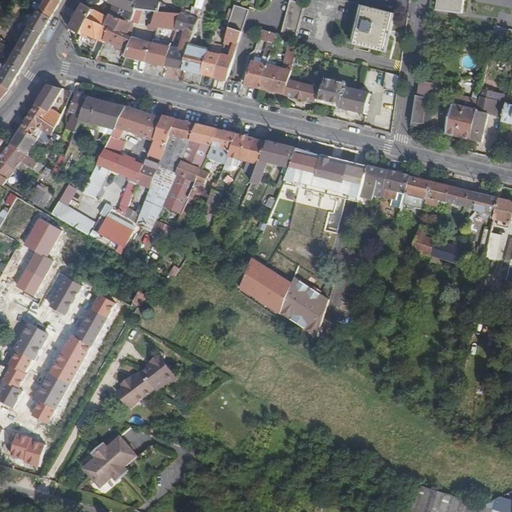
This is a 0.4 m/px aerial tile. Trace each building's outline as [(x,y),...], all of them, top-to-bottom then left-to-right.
[(40,11),(52,18),(62,0),(46,0),(42,7),(36,3),(34,7),(40,11)] [(116,7),(111,15),(131,23),(136,10),(140,0),(109,0),(108,3),(116,7)] [(158,13),(159,9),(162,2),(155,0),(140,0),(136,10),(158,13)] [(440,0),(439,10),(462,13),(464,0),(440,0)] [(292,1),(283,35),(296,39),(306,5),(292,1)] [(84,4),(70,29),(83,34),(83,32),(95,11),(84,4)] [(230,28),(243,32),(249,10),(236,6),(229,28),(230,28)] [(393,13),(365,6),(355,46),(383,53),(393,13)] [(154,26),(160,28),(160,27),(165,29),(167,26),(177,29),(181,15),(159,9),(158,13),(154,26)] [(24,24),(30,28),(42,35),(52,18),(40,11),(35,19),(29,15),(24,24)] [(95,11),(83,32),(98,39),(105,42),(110,28),(105,27),(110,18),(103,14),(95,11)] [(110,28),(105,42),(129,51),(133,39),(133,38),(129,36),(134,24),(131,24),(131,23),(111,15),(110,18),(105,27),(110,28)] [(190,47),(199,19),(181,15),(177,29),(185,31),(179,53),(171,51),(167,67),(183,70),(190,47)] [(12,48),(0,41),(0,81),(10,89),(42,35),(30,28),(7,68),(2,64),(12,48)] [(227,39),(240,43),(242,34),(243,32),(230,28),(227,39)] [(511,31),(496,28),(493,39),(495,39),(511,43),(511,31)] [(262,30),(259,39),(274,44),(278,34),(262,30)] [(147,62),(153,45),(133,39),(129,51),(126,57),(147,62)] [(167,67),(171,51),(171,49),(153,45),(147,62),(147,63),(167,67)] [(284,70),(269,66),(264,90),(286,95),(292,69),(298,48),(290,46),(284,70)] [(207,57),(209,53),(209,52),(190,47),(183,70),(202,75),(207,57)] [(216,78),(228,81),(236,51),(232,51),(230,56),(222,54),(221,56),(216,78)] [(216,78),(221,56),(209,53),(207,57),(202,75),(216,78)] [(264,90),(269,66),(254,62),(248,86),(264,90)] [(286,95),(286,96),(317,103),(320,89),(295,83),(299,70),(292,69),(286,95)] [(400,76),(386,73),(385,89),(397,91),(400,76)] [(347,84),(326,79),(320,99),(342,105),(341,108),(366,114),(370,94),(345,89),(347,84)] [(0,101),(10,89),(0,81),(0,101)] [(434,83),(419,81),(413,126),(427,128),(434,83)] [(64,90),(49,86),(37,104),(43,108),(44,109),(50,113),(48,116),(45,118),(58,125),(62,117),(51,110),(64,90)] [(81,121),(91,98),(79,94),(70,113),(74,115),(68,130),(76,133),(81,121)] [(459,96),(457,106),(472,110),(475,100),(459,96)] [(117,129),(127,108),(91,98),(81,121),(97,125),(117,129)] [(505,104),(480,98),(477,109),(479,110),(478,111),(471,139),(482,142),(489,114),(502,117),(505,104)] [(342,105),(320,99),(320,103),(341,108),(342,105)] [(37,104),(22,128),(40,140),(48,146),(55,133),(58,125),(45,118),(48,116),(50,113),(44,109),(43,108),(37,104)] [(447,134),(471,140),(471,139),(478,111),(472,110),(457,106),(455,105),(447,134)] [(137,134),(145,114),(127,108),(117,129),(113,137),(106,150),(120,155),(127,143),(120,140),(125,129),(137,134)] [(155,140),(163,119),(156,117),(154,117),(145,114),(137,134),(148,137),(155,140)] [(164,117),(163,119),(155,140),(149,157),(161,161),(171,136),(177,121),(164,117)] [(198,125),(177,121),(171,136),(191,141),(198,125)] [(117,129),(97,125),(101,134),(113,137),(117,129)] [(220,131),(198,125),(191,141),(213,147),(213,146),(220,131)] [(28,155),(40,140),(22,128),(12,145),(28,155)] [(220,131),(213,146),(232,151),(239,135),(220,131)] [(239,135),(232,151),(229,157),(241,160),(246,161),(254,139),(239,135)] [(160,166),(151,189),(143,207),(141,214),(137,224),(143,228),(152,234),(177,175),(182,162),(191,141),(171,136),(161,161),(160,166)] [(254,139),(246,161),(259,164),(267,142),(254,139)] [(40,140),(28,155),(37,161),(48,146),(40,140)] [(213,147),(191,141),(182,162),(202,170),(207,160),(213,147)] [(259,164),(251,183),(260,185),(260,184),(269,163),(290,168),(296,149),(283,146),(267,142),(259,164)] [(28,155),(12,145),(1,159),(15,170),(17,171),(25,161),(27,165),(39,173),(44,166),(37,161),(28,155)] [(213,147),(207,160),(226,165),(226,164),(229,157),(232,151),(213,146),(213,147)] [(274,210),(269,222),(283,228),(288,214),(289,215),(301,188),(294,185),(302,165),(318,169),(327,172),(329,173),(320,200),(318,199),(301,245),(307,248),(321,213),(330,190),(341,160),(333,158),(323,156),(296,149),(290,168),(289,170),(287,178),(282,189),(277,202),(274,210)] [(106,151),(85,192),(96,199),(111,169),(120,173),(127,176),(132,162),(106,151)] [(54,172),(59,175),(66,158),(61,155),(54,172)] [(241,160),(229,157),(226,164),(238,167),(241,160)] [(0,183),(4,186),(15,170),(1,159),(0,159),(0,173),(0,174),(0,183)] [(21,174),(27,165),(25,161),(17,171),(21,174)] [(142,185),(151,189),(160,166),(147,161),(144,167),(139,181),(138,184),(142,185)] [(139,181),(144,167),(134,163),(132,162),(127,176),(129,177),(139,181)] [(182,162),(177,175),(196,183),(202,171),(202,170),(182,162)] [(344,207),(357,211),(360,202),(360,200),(370,167),(359,164),(344,207)] [(370,167),(360,200),(369,203),(374,186),(377,186),(382,170),(370,167)] [(287,178),(289,170),(285,169),(278,188),(282,189),(287,178)] [(382,170),(377,186),(374,197),(382,199),(390,172),(382,170)] [(210,174),(202,171),(196,183),(183,213),(188,215),(194,201),(198,203),(210,174)] [(402,211),(404,204),(412,177),(390,172),(382,199),(393,202),(391,208),(402,211)] [(183,213),(196,183),(177,175),(152,234),(167,244),(169,244),(183,213)] [(433,183),(412,177),(404,204),(414,207),(417,197),(428,199),(433,183)] [(452,188),(433,183),(428,199),(427,203),(439,206),(440,201),(448,203),(452,188)] [(217,185),(201,222),(208,225),(215,210),(216,210),(226,188),(217,185)] [(471,192),(452,188),(448,203),(467,207),(471,192)] [(477,210),(496,216),(500,199),(490,197),(491,191),(481,189),(480,194),(471,192),(467,207),(466,208),(476,211),(477,210)] [(44,190),(36,205),(42,208),(50,193),(44,190)] [(335,192),(330,190),(321,213),(332,217),(338,202),(332,200),(335,192)] [(6,203),(12,207),(18,198),(11,194),(6,203)] [(0,233),(12,240),(31,206),(18,198),(12,207),(9,213),(0,227),(0,233)] [(274,210),(277,202),(269,199),(266,207),(274,210)] [(511,202),(500,199),(496,216),(495,219),(511,223),(511,202)] [(125,201),(119,213),(125,216),(128,208),(130,204),(125,201)] [(51,213),(89,235),(95,224),(58,202),(51,213)] [(134,207),(133,211),(141,214),(143,207),(137,205),(136,208),(134,207)] [(128,208),(125,216),(125,217),(137,224),(141,214),(133,211),(128,208)] [(106,221),(96,240),(127,257),(143,228),(137,224),(125,217),(125,216),(119,213),(113,209),(106,221)] [(0,215),(0,227),(9,213),(4,210),(0,215)] [(106,221),(99,217),(95,224),(89,235),(96,240),(106,221)] [(489,248),(487,256),(498,259),(505,235),(486,230),(481,246),(489,248)] [(413,250),(432,256),(437,241),(417,235),(413,250)] [(456,237),(453,246),(462,249),(465,240),(456,237)] [(453,246),(437,241),(432,256),(458,264),(462,249),(453,246)] [(297,274),(304,256),(289,249),(281,267),(297,274)] [(292,286),(253,261),(245,280),(241,289),(240,292),(279,318),(281,315),(292,286)] [(510,314),(511,303),(511,263),(501,312),(510,314)] [(235,274),(232,283),(241,289),(245,280),(235,274)] [(310,290),(293,283),(292,286),(281,315),(296,322),(310,290)] [(104,289),(118,297),(121,293),(107,284),(104,289)] [(140,292),(134,302),(142,307),(148,297),(140,292)] [(272,327),(279,318),(240,292),(233,302),(272,327)] [(52,316),(49,314),(47,318),(47,321),(51,323),(44,334),(60,344),(72,323),(76,325),(83,312),(56,297),(49,309),(54,312),(52,316)] [(51,323),(47,321),(40,332),(44,334),(51,323)] [(58,353),(47,377),(59,382),(69,358),(58,353)] [(157,388),(165,382),(175,374),(161,357),(143,371),(117,392),(131,409),(157,388)] [(178,378),(175,374),(165,382),(169,386),(178,378)] [(37,415),(12,408),(5,429),(30,437),(37,415)] [(100,487),(113,477),(116,480),(127,471),(124,466),(135,456),(119,437),(107,448),(104,444),(93,454),(96,458),(83,468),(100,487)] [(9,448),(2,466),(18,471),(23,458),(19,457),(20,452),(9,448)] [(419,485),(406,511),(492,511),(493,510),(483,507),(419,485)]
